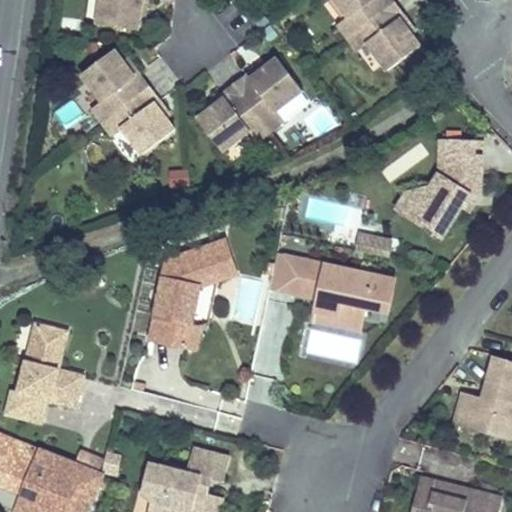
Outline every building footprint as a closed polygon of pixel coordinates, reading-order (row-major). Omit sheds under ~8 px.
[(149,0),(103,0),(99,28),(140,34),(142,19),(144,9),(148,10),(149,0)] [(421,40),(390,0),(389,0),(387,2),(385,0),(348,0),(339,7),(359,34),(349,41),(370,68),(379,61),(399,88),(432,63),(424,52),(418,43),(421,40)] [(428,49),(421,40),(418,43),(424,52),(428,49)] [(166,111),(135,70),(131,73),(117,53),(84,78),(104,105),(94,112),(104,126),(114,139),(124,131),(144,158),(177,134),(169,123),(163,114),(166,111)] [(135,70),(129,61),(125,64),(131,73),(135,70)] [(304,95),(279,62),(269,70),(260,77),(257,73),(216,104),(219,107),(210,114),(199,122),(224,155),(250,135),(258,145),(285,125),(277,115),(304,95)] [(269,70),(266,67),(257,73),(260,77),(269,70)] [(219,107),(216,104),(208,110),(210,114),(219,107)] [(318,138),(337,124),(322,104),(303,118),(318,138)] [(173,120),(166,111),(163,114),(169,123),(173,120)] [(435,203),(421,225),(444,240),(465,208),(472,213),(477,206),(473,203),(478,195),(483,195),(485,156),(477,155),(477,141),(444,140),(443,174),(434,188),(430,194),(435,203)] [(189,170),(169,171),(169,188),(190,188),(189,170)] [(410,194),(399,211),(421,225),(435,203),(430,194),(434,188),(410,194)] [(478,195),(473,203),(477,206),(483,195),(478,195)] [(388,262),(394,242),(361,234),(355,253),(388,262)] [(191,304),(196,282),(236,269),(227,241),(169,260),(153,340),(190,347),(195,322),(198,305),(191,304)] [(391,313),(398,280),(280,253),(273,288),(297,293),(311,285),(316,293),(321,294),(318,310),(341,315),(344,302),(367,307),(391,313)] [(236,269),(196,282),(191,304),(198,305),(202,287),(239,276),(236,269)] [(362,330),(367,307),(344,302),(341,315),(318,310),(316,320),(362,330)] [(195,322),(190,347),(198,348),(204,324),(195,322)] [(55,369),(65,332),(40,325),(20,393),(14,392),(8,414),(42,423),(49,401),(77,409),(82,392),(57,385),(61,371),(55,369)] [(55,369),(61,371),(71,333),(65,332),(55,369)] [(511,362),(489,357),(479,399),(459,394),(451,427),(511,442),(511,440),(511,362)] [(86,378),(61,371),(57,385),(82,392),(86,378)] [(0,433),(0,483),(22,492),(13,511),(88,511),(103,477),(0,433)] [(82,451),(78,463),(101,473),(106,461),(82,451)] [(230,464),(194,455),(188,479),(150,470),(143,501),(152,508),(150,511),(223,511),(225,506),(208,501),(199,499),(202,485),(212,487),(224,490),(230,464)] [(499,511),(503,498),(435,482),(429,506),(414,502),(411,511),(499,511)]
